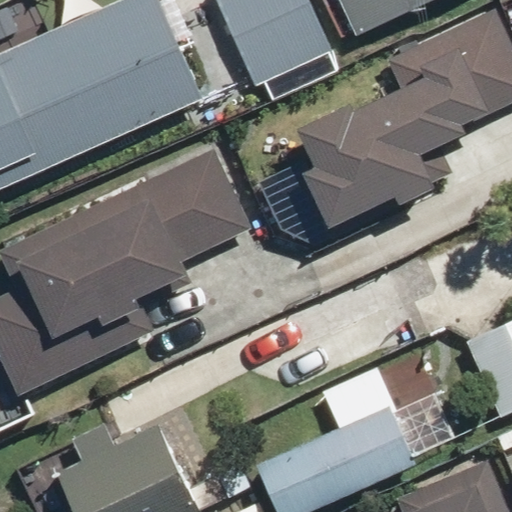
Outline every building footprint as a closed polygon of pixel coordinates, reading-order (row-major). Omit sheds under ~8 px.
[(157,0),(126,0),(0,57),(0,175),(38,159),(44,173),(204,100),(157,0)] [(309,0),(216,0),(258,89),(334,54),(309,0)] [(464,129),(511,106),(511,44),(497,12),(389,62),(403,92),(355,114),(352,108),(298,133),(316,172),(303,178),(328,232),(397,200),(401,208),(446,187),(430,154),(468,136),(464,129)] [(214,152),(0,254),(0,257),(16,292),(0,299),(0,360),(20,402),(157,336),(145,311),(194,287),(184,266),(253,233),(214,152)] [(511,323),(467,343),(502,420),(511,415),(511,323)] [(391,407),(257,467),(277,511),(317,511),(418,467),(391,407)] [(199,511),(156,428),(58,477),(72,511),(199,511)] [(509,511),(489,463),(398,500),(403,511),(509,511)] [(264,511),(260,501),(236,511),(264,511)]
